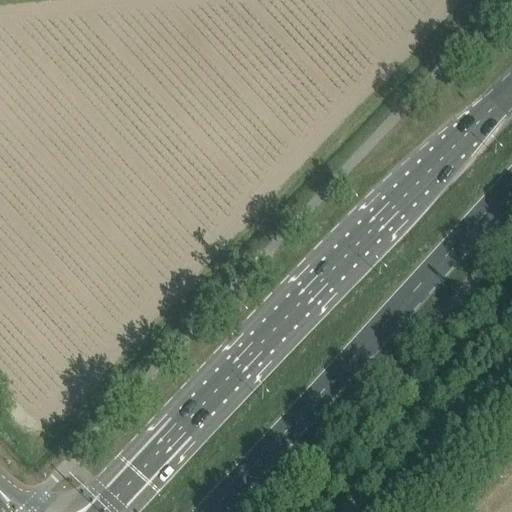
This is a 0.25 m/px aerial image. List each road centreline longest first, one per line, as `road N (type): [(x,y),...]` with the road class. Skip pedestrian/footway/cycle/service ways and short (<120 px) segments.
road 1 (primary): [(511,90),(101,511)]
road 2 (primary): [(210,511),(511,195)]
road 3 (unclassified): [(511,314),(423,409),(348,511)]
